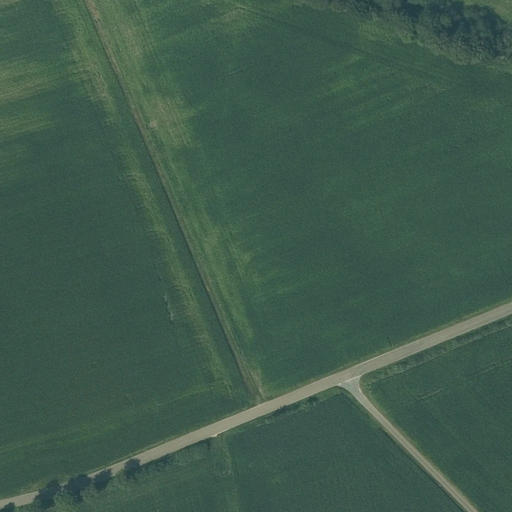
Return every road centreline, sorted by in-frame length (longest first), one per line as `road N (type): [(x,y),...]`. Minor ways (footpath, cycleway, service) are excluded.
road 1 (unclassified): [(341,378),(98,475),(0,505)]
road 2 (track): [(116,86),(259,408)]
road 3 (unclassified): [(341,378),(472,511)]
road 4 (unclassified): [(511,305),(341,378)]
